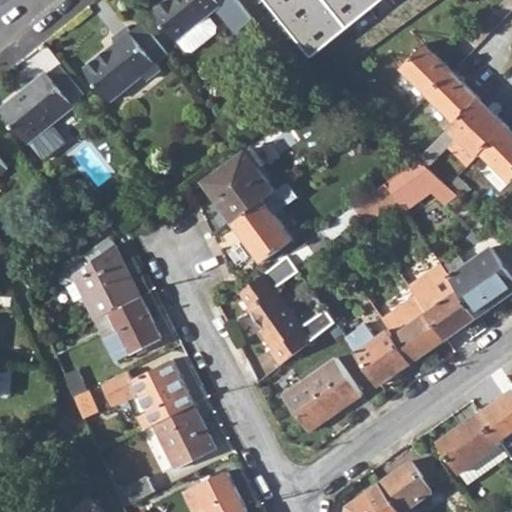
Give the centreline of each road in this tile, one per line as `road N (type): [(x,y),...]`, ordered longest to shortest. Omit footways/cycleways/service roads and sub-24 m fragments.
road 1 (residential): [(290,503),(511,345)]
road 2 (residential): [(185,260),(186,296),(290,503)]
